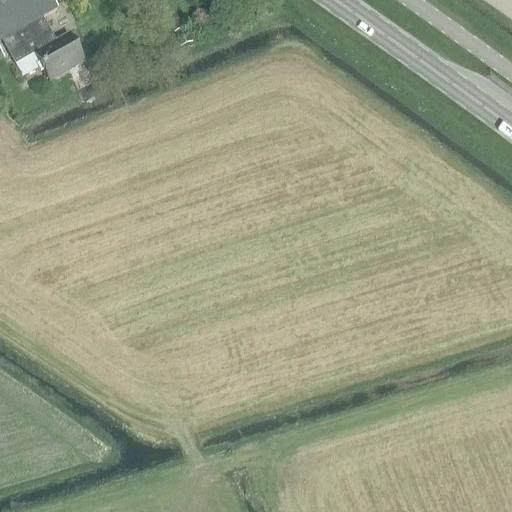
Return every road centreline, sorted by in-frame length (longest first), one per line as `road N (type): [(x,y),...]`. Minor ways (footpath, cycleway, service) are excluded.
road 1 (primary): [(511,127),(334,0)]
road 2 (unclassified): [(511,74),(409,0)]
